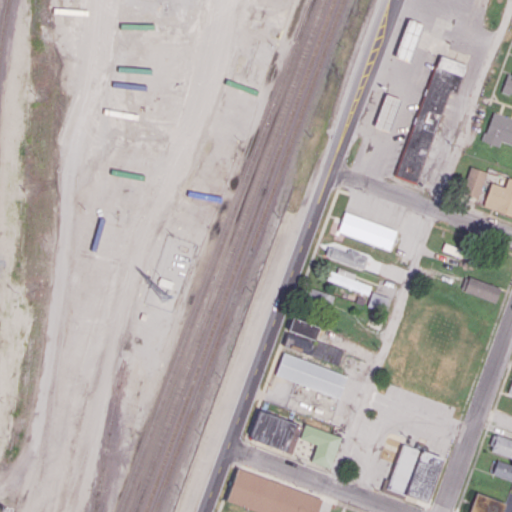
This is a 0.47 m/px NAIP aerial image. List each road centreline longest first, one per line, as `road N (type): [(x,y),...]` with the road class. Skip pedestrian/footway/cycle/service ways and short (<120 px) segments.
road 1 (secondary): [(387,0),(204,511)]
road 2 (residential): [(443,511),(511,319)]
road 3 (residential): [(326,170),(511,236)]
road 4 (residential): [(228,448),(402,511)]
